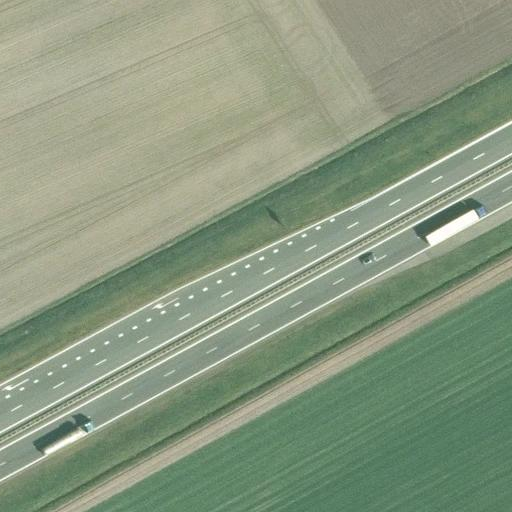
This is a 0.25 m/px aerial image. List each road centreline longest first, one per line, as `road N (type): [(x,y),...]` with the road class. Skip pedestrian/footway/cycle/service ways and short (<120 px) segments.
road 1 (trunk): [(0,467),(511,187)]
road 2 (trunk): [(511,138),(0,417)]
